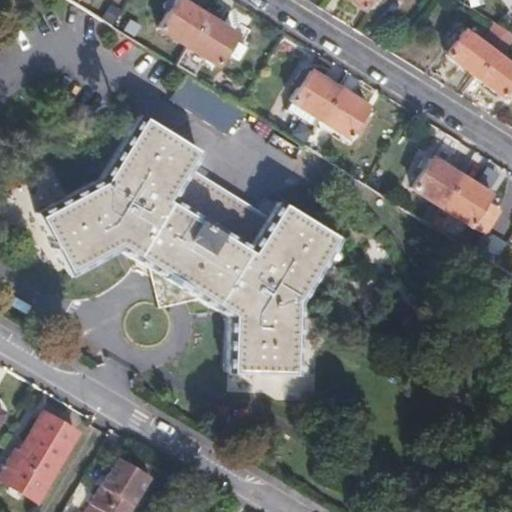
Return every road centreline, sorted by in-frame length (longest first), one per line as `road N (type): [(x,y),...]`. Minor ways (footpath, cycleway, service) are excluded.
road 1 (residential): [(0,345),(288,511)]
road 2 (residential): [(270,0),(511,151)]
